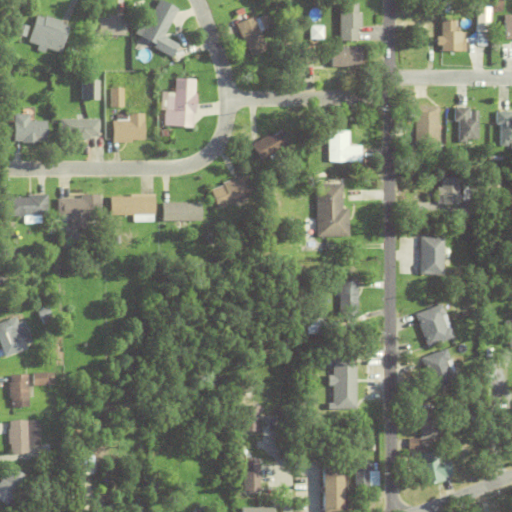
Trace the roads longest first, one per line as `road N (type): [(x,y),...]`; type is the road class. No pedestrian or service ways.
road 1 (residential): [(391,511),(389,0)]
road 2 (residential): [(229,102),(221,141),(193,166),(5,170)]
road 3 (residential): [(390,101),(229,102)]
road 4 (residential): [(390,77),(511,76)]
